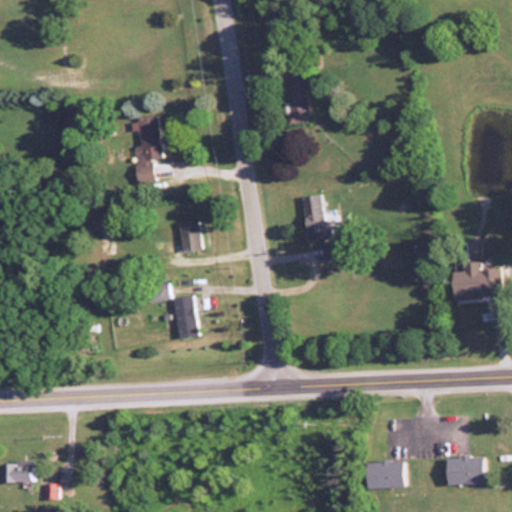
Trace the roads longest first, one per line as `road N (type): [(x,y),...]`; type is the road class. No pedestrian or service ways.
road 1 (tertiary): [(511,372),(0,395)]
road 2 (residential): [(224,0),(281,384)]
